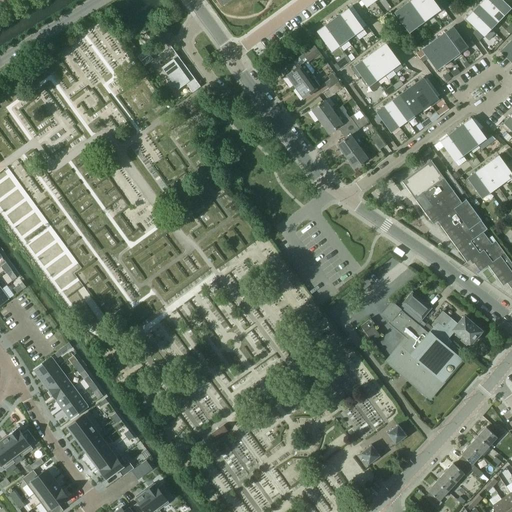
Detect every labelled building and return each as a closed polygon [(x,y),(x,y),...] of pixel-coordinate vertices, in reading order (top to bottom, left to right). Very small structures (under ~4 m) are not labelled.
[(420,0),(411,0),(410,1),(425,21),(432,15),(420,0)] [(433,0),(420,0),(432,15),(440,10),(435,2),(433,0)] [(488,0),(483,0),(479,5),(497,22),(503,15),(488,0)] [(488,0),(503,15),(510,7),(502,0),(488,0)] [(410,1),(402,7),(417,27),(425,21),(410,1)] [(479,5),(473,12),(490,28),(497,22),(479,5)] [(353,6),(349,9),(353,15),(358,12),(353,6)] [(402,7),(394,13),(395,13),(398,19),(409,33),(417,27),(402,7)] [(348,9),(340,14),(355,34),(363,28),(353,15),(349,9),(348,9)] [(483,36),(490,28),(473,12),(466,19),(483,36)] [(347,40),(355,34),(340,14),(332,20),(347,40)] [(332,20),(325,26),(339,45),(347,40),(332,20)] [(331,51),(339,45),(325,26),(317,31),(331,51)] [(445,33),(459,52),(467,46),(466,45),(462,38),(453,27),(445,33)] [(452,58),(459,52),(445,33),(437,38),(452,58)] [(466,35),(462,38),(466,45),(472,40),(466,35)] [(444,63),(452,58),(437,38),(430,44),(444,63)] [(386,43),(378,49),(392,69),(400,63),(396,58),(386,43)] [(436,69),(444,63),(430,44),(422,50),(426,55),(436,69)] [(511,49),(507,45),(500,52),(511,63),(511,49)] [(308,60),(318,53),(314,47),(304,54),(308,60)] [(378,49),(370,55),(384,75),(392,69),(378,49)] [(146,50),(137,57),(141,61),(150,55),(146,50)] [(422,50),(417,53),(421,59),(426,55),(422,50)] [(292,71),(286,76),(295,87),(311,75),(312,75),(315,73),(306,61),(308,60),(304,54),(298,59),(288,66),(292,71)] [(150,55),(141,61),(144,66),(153,59),(150,55)] [(370,55),(362,60),(377,80),(384,75),(370,55)] [(178,56),(161,67),(177,89),(185,84),(192,93),(198,88),(200,87),(200,86),(178,56)] [(399,56),(396,58),(400,63),(402,66),(405,64),(399,56)] [(362,60),(354,66),(359,72),(369,86),(377,80),(362,60)] [(454,77),(460,73),(457,68),(451,72),(454,77)] [(330,79),(325,83),(329,89),(339,82),(335,76),(333,73),(328,77),(330,79)] [(320,87),(311,75),(295,87),(304,99),(320,87)] [(426,76),(423,78),(437,97),(440,95),(426,76)] [(423,78),(415,84),(429,103),(437,97),(423,78)] [(339,82),(329,89),(333,95),(343,88),(339,82)] [(394,87),(396,90),(403,85),(401,82),(394,87)] [(415,84),(407,89),(422,109),(429,103),(415,84)] [(407,89),(400,95),(414,114),(422,109),(407,89)] [(406,120),(414,114),(400,95),(392,101),(406,120)] [(325,101),(312,110),(320,122),(334,112),(325,101)] [(392,101),(384,106),(398,126),(406,120),(392,101)] [(446,105),(436,112),(439,116),(449,109),(446,105)] [(390,132),(398,126),(384,106),(376,112),(378,114),(382,120),(390,132)] [(342,124),(338,127),(342,133),(364,117),(360,111),(350,118),(342,124)] [(334,112),(320,122),(329,134),(338,127),(342,124),(334,112)] [(431,122),(439,116),(436,112),(428,118),(431,122)] [(511,131),(511,118),(510,116),(503,123),(511,131)] [(364,117),(342,133),(346,139),(351,135),(355,132),(368,122),(364,117)] [(472,118),(464,124),(478,144),(486,138),(480,130),(472,118)] [(464,124),(456,130),(470,150),(478,144),(464,124)] [(491,135),(484,128),(480,130),(486,138),(491,135)] [(456,130),(448,136),(462,155),(470,150),(456,130)] [(346,139),(337,145),(346,157),(359,147),(364,144),(355,132),(351,135),(346,139)] [(380,150),(385,146),(377,134),(371,138),(380,150)] [(448,136),(440,142),(443,145),(444,147),(454,161),(458,166),(466,160),(462,155),(448,136)] [(440,142),(434,146),(438,151),(444,147),(443,145),(440,142)] [(359,147),(346,157),(354,168),(368,159),(359,147)] [(426,156),(432,151),(429,147),(423,152),(426,156)] [(501,156),(507,165),(511,160),(511,157),(508,151),(501,156)] [(511,174),(499,156),(491,161),(505,181),(511,176),(511,174)] [(473,168),(480,163),(476,157),(468,162),(473,168)] [(492,244),(483,233),(488,229),(482,221),(482,220),(467,199),(463,202),(432,159),(402,181),(434,224),(438,221),(468,262),(471,259),(480,271),(488,265),(503,285),(507,282),(511,289),(511,263),(496,241),(492,244)] [(491,161),(483,167),(497,187),(505,181),(491,161)] [(490,192),(497,187),(483,167),(475,173),(490,192)] [(481,198),(490,192),(475,173),(467,178),(481,198)] [(506,215),(510,211),(506,206),(501,209),(506,215)] [(511,208),(503,220),(507,224),(511,217),(511,208)] [(6,263),(1,266),(5,271),(9,267),(6,263)] [(19,285),(14,288),(18,293),(22,290),(19,285)] [(1,289),(0,290),(0,306),(9,300),(1,289)] [(412,292),(398,308),(402,311),(402,312),(417,324),(421,319),(422,320),(431,308),(412,292)] [(94,300),(90,304),(104,323),(108,320),(94,300)] [(392,303),(382,314),(390,321),(388,323),(408,340),(387,364),(401,376),(405,371),(424,388),(420,392),(429,400),(463,361),(456,355),(460,351),(446,339),(452,332),(445,326),(443,328),(437,322),(437,323),(438,323),(433,328),(430,332),(429,334),(422,328),(420,326),(419,326),(417,324),(402,312),(402,311),(398,308),(392,303)] [(445,326),(452,332),(454,330),(464,338),(462,340),(465,343),(466,341),(470,344),(476,337),(479,338),(482,334),(481,332),(481,331),(472,323),(472,322),(469,319),(468,320),(464,317),(458,325),(443,312),(435,321),(437,323),(437,322),(443,328),(445,326)] [(380,336),(373,326),(372,326),(375,324),(371,319),(361,326),(372,342),(380,336)] [(423,327),(422,328),(429,334),(430,332),(433,328),(426,323),(423,327)] [(51,356),(33,369),(41,380),(58,367),(51,356)] [(77,361),(73,364),(76,369),(81,366),(77,361)] [(81,366),(76,369),(79,374),(84,370),(81,366)] [(58,367),(41,380),(48,390),(66,377),(58,367)] [(88,376),(84,379),(91,389),(95,386),(88,376)] [(66,377),(48,390),(55,400),(73,387),(66,377)] [(73,387),(55,400),(63,410),(81,397),(73,387)] [(81,397),(63,410),(71,420),(88,407),(81,397)] [(68,426),(74,435),(95,420),(88,411),(68,426)] [(95,420),(74,435),(81,444),(97,432),(98,432),(102,429),(95,420)] [(398,424),(387,433),(395,445),(407,436),(398,424)] [(477,436),(488,446),(496,437),(499,439),(503,435),(491,424),(487,428),(485,427),(477,436)] [(225,425),(210,435),(214,440),(228,430),(225,425)] [(17,428),(8,435),(23,456),(33,449),(30,445),(36,441),(28,430),(22,434),(17,428)] [(97,432),(81,444),(87,453),(104,440),(98,432),(97,432)] [(8,436),(0,441),(0,444),(14,463),(15,465),(24,458),(23,456),(8,435),(7,436),(8,436)] [(488,446),(477,436),(469,445),(480,455),(488,446)] [(104,440),(87,453),(94,461),(110,449),(104,440)] [(0,467),(1,466),(4,470),(14,463),(0,444),(0,467)] [(368,465),(380,456),(371,445),(357,455),(361,461),(364,458),(368,465)] [(462,456),(458,460),(470,471),(471,470),(478,477),(482,473),(474,466),(472,464),(480,455),(469,445),(461,454),(462,455),(462,456)] [(110,449),(94,461),(100,470),(117,458),(121,455),(114,446),(110,449)] [(117,458),(100,470),(107,479),(118,471),(123,476),(134,468),(129,462),(123,467),(117,458)] [(466,476),(470,471),(458,460),(454,464),(453,463),(444,473),(455,483),(464,473),(466,476)] [(146,461),(141,464),(148,473),(153,469),(146,461)] [(39,466),(36,462),(30,466),(33,470),(39,466)] [(33,470),(22,479),(34,494),(54,479),(47,469),(38,476),(33,470)] [(444,473),(437,481),(447,491),(455,483),(444,473)] [(54,479),(34,494),(41,503),(61,488),(61,487),(54,479)] [(439,500),(447,491),(437,481),(428,490),(429,492),(426,496),(438,507),(442,503),(439,500)] [(155,484),(145,491),(158,508),(157,508),(159,510),(169,503),(167,501),(173,497),(163,484),(158,488),(155,484)] [(61,488),(41,503),(47,511),(60,511),(63,510),(59,505),(68,497),(61,488)] [(138,502),(133,506),(137,511),(152,511),(157,508),(158,508),(145,491),(145,492),(136,498),(138,502)] [(511,511),(511,496),(510,493),(501,500),(509,511),(511,511)] [(492,506),(496,511),(497,511),(496,511),(509,511),(501,500),(492,506)]
